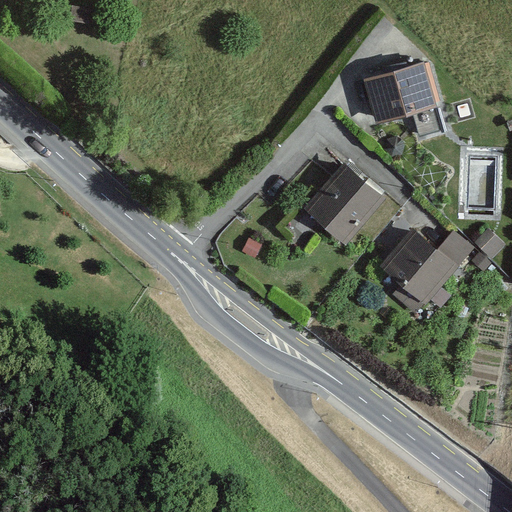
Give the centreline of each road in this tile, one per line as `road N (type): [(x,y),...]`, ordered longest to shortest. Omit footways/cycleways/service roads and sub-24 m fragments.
road 1 (primary): [(181,258),(247,321),(337,376),(511,511)]
road 2 (residential): [(181,258),(385,29)]
road 3 (primary): [(0,100),(181,258)]
